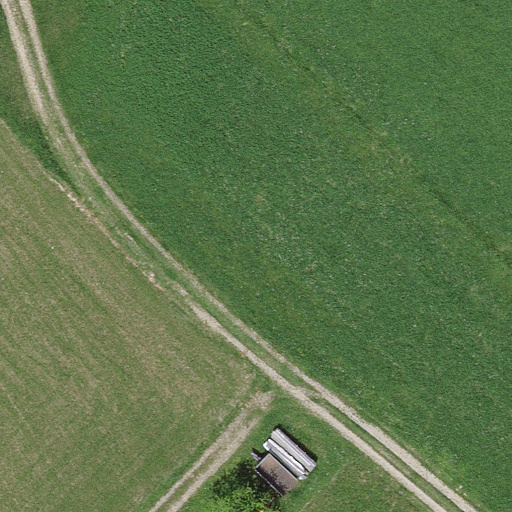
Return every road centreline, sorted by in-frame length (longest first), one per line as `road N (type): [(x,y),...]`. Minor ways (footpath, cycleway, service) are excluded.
road 1 (track): [(464,511),(294,378),(83,179),(42,99),(9,0)]
road 2 (track): [(164,511),(294,378)]
